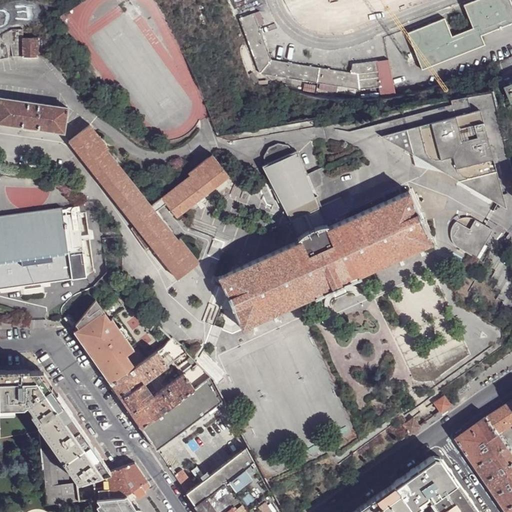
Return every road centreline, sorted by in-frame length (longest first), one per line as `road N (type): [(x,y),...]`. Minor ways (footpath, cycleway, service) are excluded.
road 1 (residential): [(182,511),(56,347),(0,348)]
road 2 (unknown): [(511,36),(417,79),(405,75),(396,45)]
road 3 (tertiary): [(439,430),(324,511)]
